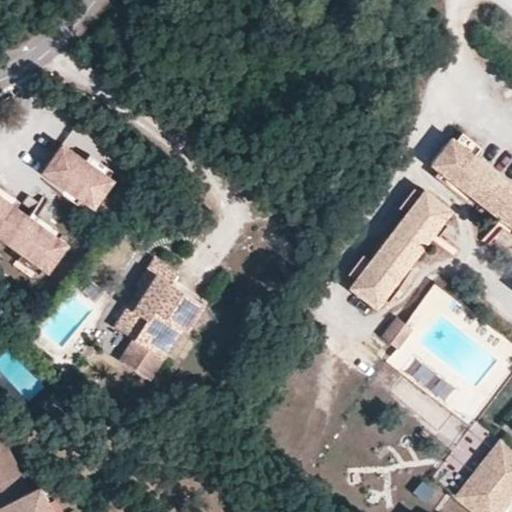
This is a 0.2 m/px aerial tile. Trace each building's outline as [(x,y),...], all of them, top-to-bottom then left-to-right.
[(481,146),(461,131),(455,139),(475,154),(481,146)] [(511,183),(475,154),(455,139),(452,136),(430,163),(438,169),(452,180),(499,217),(511,227),(511,183)] [(113,179),(61,143),(42,170),(93,207),(113,179)] [(452,180),(438,169),(434,174),(448,185),(452,180)] [(405,212),(420,192),(413,187),(398,207),(405,212)] [(393,283),(429,236),(443,219),(450,209),(423,188),(420,192),(405,212),(369,258),(354,278),(348,286),(376,307),(382,298),(393,283)] [(67,243),(0,194),(0,236),(21,252),(43,268),(47,271),(67,243)] [(511,227),(499,217),(495,222),(511,235),(511,227)] [(435,240),(448,223),(443,219),(429,236),(435,240)] [(43,268),(21,252),(17,258),(38,274),(43,268)] [(354,278),(369,258),(362,253),(347,273),(354,278)] [(186,329),(202,303),(170,282),(177,271),(154,257),(136,284),(140,286),(145,290),(132,309),(127,306),(117,321),(137,333),(119,360),(150,379),(182,327),(186,329)] [(388,302),(399,287),(393,283),(382,298),(388,302)] [(132,309),(145,290),(140,286),(127,306),(132,309)] [(397,348),(412,328),(396,316),(381,335),(397,348)] [(72,372),(61,367),(57,376),(67,381),(72,372)] [(80,388),(85,379),(72,372),(67,381),(80,388)] [(0,511),(52,511),(38,484),(29,488),(0,431),(0,511)] [(474,511),(500,511),(511,497),(511,447),(500,437),(454,496),(474,511)] [(443,461),(436,476),(451,483),(458,468),(443,461)]
